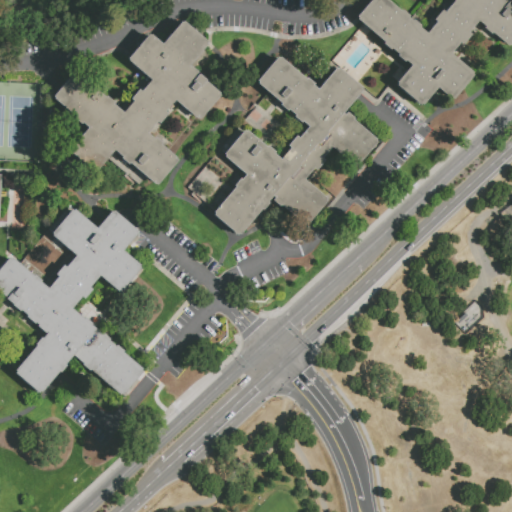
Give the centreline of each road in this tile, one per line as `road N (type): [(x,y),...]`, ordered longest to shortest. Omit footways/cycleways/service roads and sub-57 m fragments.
road 1 (secondary): [(287,361),(511,148)]
road 2 (secondary): [(269,343),(87,511)]
road 3 (residential): [(511,380),(486,336),(459,230),(511,188)]
road 4 (secondary): [(511,118),(357,262)]
road 5 (secondary): [(169,470),(287,361)]
